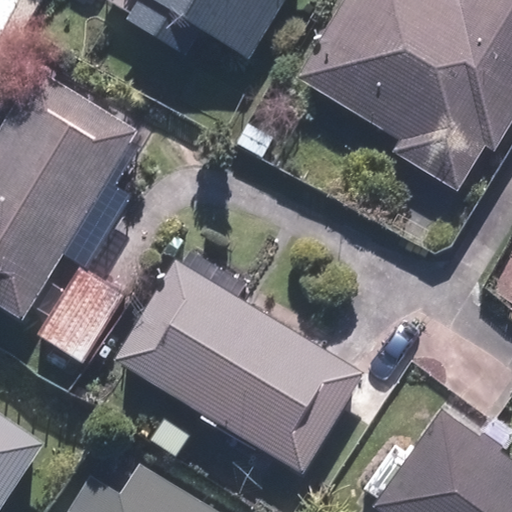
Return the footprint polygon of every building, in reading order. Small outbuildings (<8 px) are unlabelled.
[(245,74),(288,0),(119,0),(135,10),(122,32),(185,70),(199,46),(245,74)] [(464,207),(511,125),(511,0),(345,0),(292,89),(394,149),(387,161),(464,207)] [(35,70),(0,128),(0,312),(27,328),(142,132),(35,70)] [(284,132),(244,111),(221,156),(261,177),(284,132)] [(179,249),(105,373),(298,486),(360,381),(238,309),(249,290),(179,249)] [(80,272),(40,335),(84,363),(125,300),(102,286),(80,272)] [(511,511),(511,472),(435,420),(370,511),(511,511)] [(0,511),(2,511),(39,459),(0,433),(0,511)] [(200,511),(113,459),(80,511),(200,511)]
